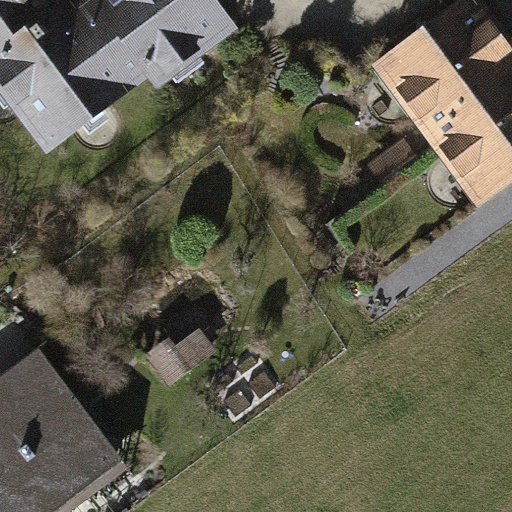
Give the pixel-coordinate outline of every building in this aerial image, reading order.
[(49,0),(0,0),(0,68),(1,67),(22,95),(16,100),(51,146),(149,71),(156,80),(168,71),(163,64),(190,43),(196,51),(229,25),(209,0),(97,0),(77,16),(67,2),(57,10),(49,0)] [(511,53),(510,53),(470,0),(468,0),(434,26),(421,25),(420,37),(391,58),(426,104),(416,111),(438,141),(447,153),(439,159),(473,204),(511,175),(511,53)] [(447,153),(438,141),(371,191),(414,248),(473,204),(439,159),(447,153)] [(371,191),(327,224),(370,281),(414,248),(371,191)] [(199,334),(174,352),(187,369),(211,350),(199,334)] [(168,345),(152,357),(171,381),(187,369),(174,352),(168,345)] [(48,361),(0,396),(0,509),(2,511),(62,511),(109,478),(112,471),(110,465),(84,428),(93,421),(48,361)]
